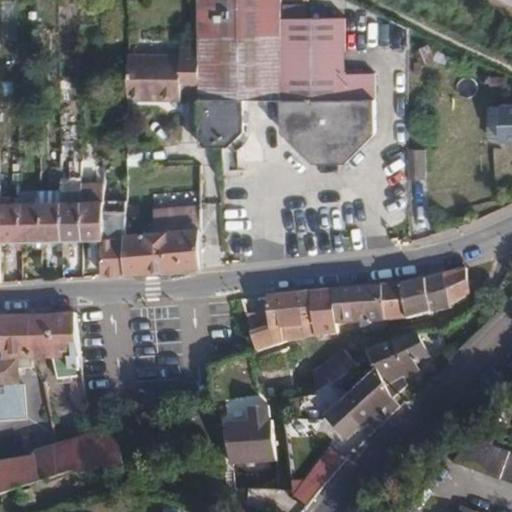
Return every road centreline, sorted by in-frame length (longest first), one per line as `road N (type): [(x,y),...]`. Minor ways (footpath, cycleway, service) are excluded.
road 1 (residential): [(511,223),(396,268),(0,296)]
road 2 (tertiary): [(306,511),(358,450),(511,320)]
road 3 (unknown): [(241,284),(278,196),(313,182),(350,184),(366,195),(396,268)]
